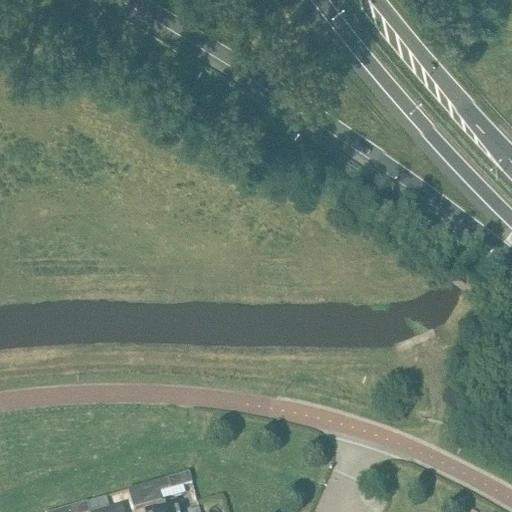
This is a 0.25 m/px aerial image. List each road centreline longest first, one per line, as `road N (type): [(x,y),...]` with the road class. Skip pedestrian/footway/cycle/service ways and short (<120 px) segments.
road 1 (motorway): [(130,0),(299,102),(511,254)]
road 2 (unclassified): [(0,403),(83,393),(194,394),(373,433)]
road 3 (motorway): [(320,0),(395,94),(511,217)]
road 4 (motorway): [(511,161),(377,0)]
road 5 (unclassified): [(373,433),(511,495)]
